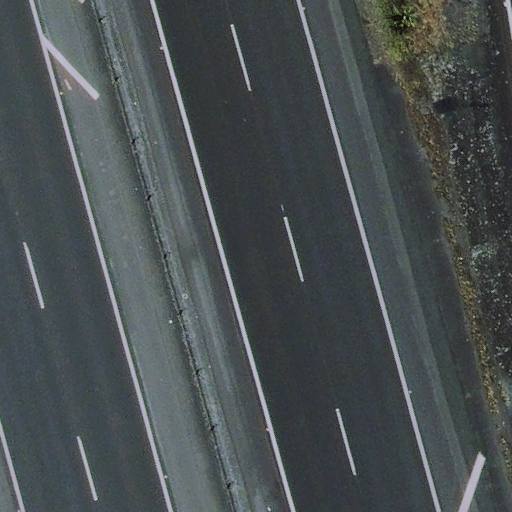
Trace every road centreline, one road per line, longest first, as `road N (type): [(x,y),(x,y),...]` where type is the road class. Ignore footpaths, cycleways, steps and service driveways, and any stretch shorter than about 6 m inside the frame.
road 1 (motorway): [(230,0),(368,511)]
road 2 (motorway): [(97,511),(0,142)]
